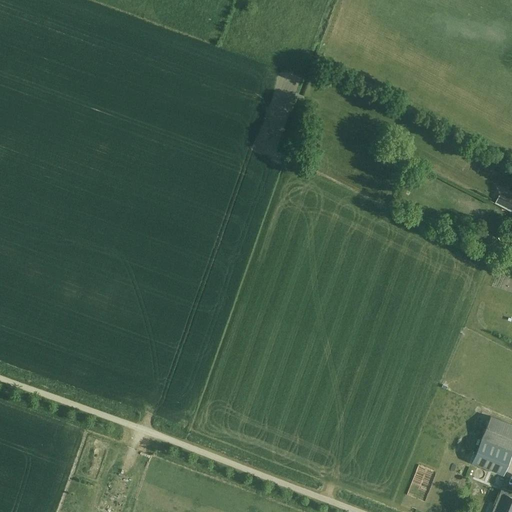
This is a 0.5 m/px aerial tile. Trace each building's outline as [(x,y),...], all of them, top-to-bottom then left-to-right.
[(495,203),(511,211),(511,200),(499,194),(495,203)] [(481,438),(472,461),(503,474),(511,451),(511,424),(490,415),(481,438)] [(486,483),(489,474),(481,471),(477,479),(486,483)] [(105,511),(121,511),(133,478),(112,472),(99,510),(105,511)] [(511,511),(511,497),(505,494),(501,505),(500,505),(496,511),(511,511)]
